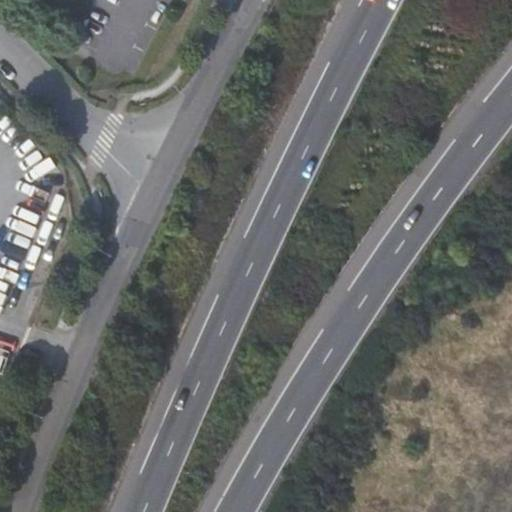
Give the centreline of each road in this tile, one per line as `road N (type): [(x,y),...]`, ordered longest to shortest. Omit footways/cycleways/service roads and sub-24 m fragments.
road 1 (motorway): [(381,0),(215,339),(142,511)]
road 2 (motorway): [(511,92),(382,267),(233,511)]
road 3 (tertiary): [(144,190),(11,511)]
road 4 (tertiary): [(247,0),(144,190)]
road 5 (residential): [(0,45),(144,190)]
